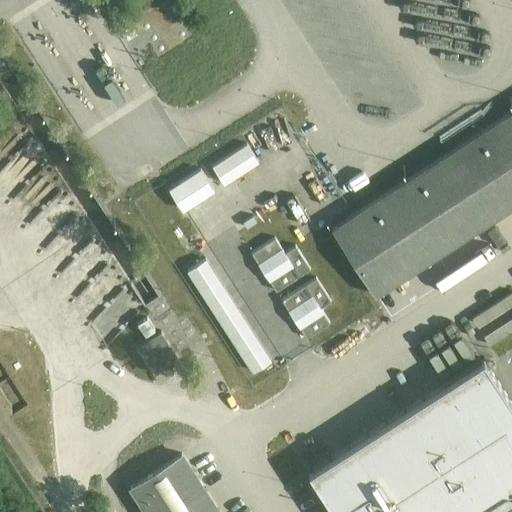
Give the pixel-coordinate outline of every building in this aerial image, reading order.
[(125,16),(116,22),(127,39),(136,33),(131,25),(125,16)] [(511,112),(362,209),(350,217),(346,219),(333,228),(331,228),(375,295),(375,294),(511,205),(511,112)] [(224,184),(258,162),(246,143),(212,165),(224,184)] [(200,168),(168,189),(183,211),(214,190),(200,168)] [(295,245),(284,252),(274,237),(251,252),(276,291),(310,269),(295,245)] [(206,258),(187,270),(253,372),(271,360),(206,258)] [(306,338),(330,323),(320,308),(331,301),(315,277),(281,300),(306,338)] [(148,317),(138,323),(146,336),(156,330),(148,317)] [(154,374),(177,358),(178,357),(161,331),(136,347),(154,374)] [(333,511),(493,511),(511,500),(511,403),(496,379),(491,371),(483,359),(308,472),(333,511)] [(219,511),(181,454),(130,487),(146,511),(219,511)]
